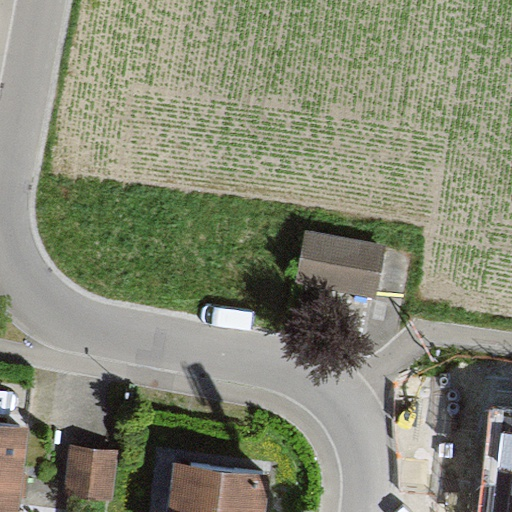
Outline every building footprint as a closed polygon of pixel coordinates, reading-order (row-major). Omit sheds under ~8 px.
[(304,225),(293,278),(374,293),(385,240),(304,225)] [(0,511),(13,511),(26,416),(0,412),(0,511)] [(511,511),(511,413),(499,412),(488,511),(511,511)] [(116,443),(70,438),(65,486),(111,491),(116,443)] [(162,511),(261,511),(268,464),(170,452),(162,511)]
